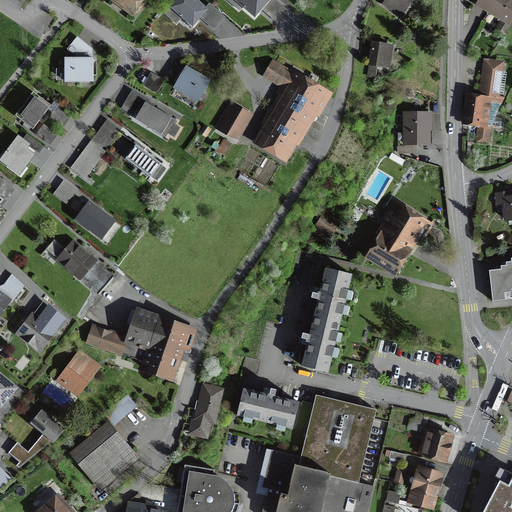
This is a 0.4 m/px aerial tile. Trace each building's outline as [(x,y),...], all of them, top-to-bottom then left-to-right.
[(130,12),(133,14),(143,0),(112,0),(129,13),(130,12)] [(191,0),(180,0),(171,11),(192,30),(207,13),(191,0)] [(239,0),(254,13),(265,0),(239,0)] [(384,0),(382,5),(397,15),(404,5),(407,7),(412,0),(384,0)] [(480,0),(479,4),(495,14),(508,22),(511,14),(511,1),(510,0),(480,0)] [(67,50),(79,59),(84,59),(91,50),(83,44),(77,38),(67,50)] [(388,69),(391,46),(372,44),(371,53),(368,53),(367,59),(369,60),(369,66),(388,69)] [(65,59),(65,82),(78,82),(78,81),(92,81),(92,59),(84,59),(79,59),(65,59)] [(291,86),(257,144),(283,159),(316,102),(323,106),(329,96),(272,62),(263,77),(280,87),(283,82),(291,86)] [(489,136),(490,127),(501,103),(496,102),(497,95),(499,95),(502,73),(499,73),(500,64),(485,62),(480,99),(468,97),(468,111),(467,124),(479,126),(477,135),(489,136)] [(189,74),(189,72),(184,70),(174,87),(182,91),(183,94),(187,97),(190,96),(198,100),(208,84),(204,81),(202,82),(199,80),(199,78),(199,77),(198,76),(197,74),(195,74),(193,75),(192,76),(189,74)] [(150,73),(143,86),(156,94),(163,81),(157,77),(150,73)] [(131,91),(122,106),(134,113),(136,110),(143,99),(131,91)] [(25,124),(32,130),(38,121),(43,114),(44,114),(50,106),(32,92),(26,101),(31,105),(26,112),(21,108),(14,117),(25,124)] [(171,118),(145,103),(134,120),(160,136),(171,118)] [(234,107),(220,131),(233,139),(248,115),(234,107)] [(70,119),(57,109),(50,119),(63,129),(70,119)] [(429,131),(430,114),(405,114),(404,144),(428,144),(428,131),(429,131)] [(57,137),(44,127),(37,137),(50,147),(57,137)] [(116,136),(104,127),(94,140),(106,149),(116,136)] [(12,157),(6,165),(16,172),(22,164),(25,167),(33,155),(25,149),(28,145),(18,138),(7,153),(12,157)] [(230,145),(224,140),(216,151),(223,155),(230,145)] [(160,164),(135,145),(125,159),(150,178),(160,164)] [(505,221),(511,219),(511,197),(506,198),(506,193),(495,194),(496,200),(503,199),(505,221)] [(405,252),(412,242),(412,241),(413,239),(416,241),(420,244),(432,225),(395,202),(391,209),(390,208),(381,223),(388,228),(382,238),(381,238),(370,256),(394,271),(395,270),(399,272),(409,256),(407,254),(405,253),(406,253),(405,252)] [(113,222),(89,203),(77,219),(101,237),(113,222)] [(333,225),(322,217),(316,227),(327,234),(333,225)] [(113,277),(72,242),(57,260),(98,295),(113,277)] [(500,267),(500,270),(488,271),(492,302),(505,300),(503,294),(506,293),(509,293),(511,288),(511,282),(511,281),(511,250),(511,251),(511,255),(511,258),(510,259),(511,262),(505,263),(505,266),(500,267)] [(317,300),(313,318),(309,335),(307,335),(306,338),(305,342),(307,342),(301,367),(327,373),(339,324),(351,275),(325,269),(319,293),(317,293),(316,296),(316,300),(317,300)] [(266,322),(279,325),(288,286),(272,282),(262,321),(250,318),(240,357),(256,361),(266,322)] [(0,312),(9,301),(0,294),(0,312)] [(37,318),(32,315),(17,334),(39,351),(64,319),(46,306),(37,318)] [(143,370),(168,378),(185,328),(160,319),(155,318),(136,311),(126,340),(93,328),(88,344),(121,355),(146,363),(143,370)] [(74,356),(58,378),(76,391),(92,369),(74,356)] [(0,405),(14,389),(0,376),(0,405)] [(217,408),(221,391),(204,387),(204,388),(206,388),(205,395),(202,395),(201,403),(199,402),(199,403),(198,406),(197,410),(194,409),(194,410),(197,411),(195,419),(196,419),(197,419),(193,434),(205,438),(205,439),(206,439),(213,407),(217,408)] [(243,389),(236,415),(237,415),(292,429),(298,403),(274,397),(274,395),(270,394),(267,393),(267,395),(243,389)] [(113,426),(136,407),(127,395),(104,415),(113,426)] [(315,395),(300,457),(270,450),(261,488),(267,490),(261,511),(366,511),(372,487),(358,483),(375,410),(324,398),(315,395)] [(42,435),(28,452),(17,443),(8,453),(19,463),(16,466),(18,468),(51,442),(52,443),(64,429),(41,410),(29,424),(42,435)] [(96,485),(132,455),(107,424),(70,454),(96,485)] [(439,430),(438,433),(428,431),(421,455),(445,461),(451,437),(445,435),(446,432),(439,430)] [(403,462),(405,455),(390,452),(388,459),(403,462)] [(184,465),(180,490),(176,511),(235,511),(237,508),(238,504),(233,503),(234,498),(233,494),(231,489),(229,485),(226,481),(222,478),(217,476),(213,475),(214,470),(184,465)] [(407,501),(432,508),(441,474),(417,468),(415,476),(418,477),(415,485),(413,485),(412,488),(414,489),(414,492),(410,491),(407,501)] [(511,511),(511,473),(505,470),(483,511),(511,511)] [(7,475),(0,482),(4,485),(10,479),(7,475)] [(148,485),(132,498),(138,499),(137,504),(160,507),(159,511),(176,511),(180,490),(148,485)] [(70,511),(57,497),(43,510),(41,507),(39,510),(41,511),(40,511),(70,511)] [(128,505),(127,506),(126,511),(159,511),(160,507),(137,504),(138,499),(132,498),(126,503),(128,505)]
